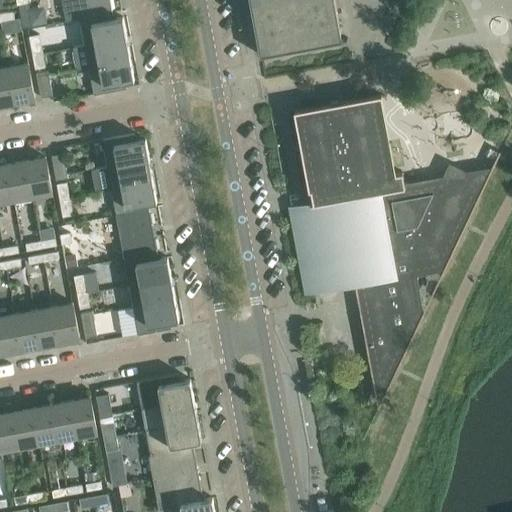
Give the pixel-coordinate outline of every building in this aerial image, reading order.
[(64,0),(68,22),(80,19),(113,13),(110,0),(64,0)] [(348,38),(343,39),(335,0),(250,0),(261,56),(348,40),(348,38)] [(27,3),(18,5),(22,27),(32,25),(29,10),(27,3)] [(39,8),(29,10),(32,25),(46,22),(44,11),(39,8)] [(15,19),(13,12),(0,14),(0,19),(0,22),(15,19)] [(123,18),(114,19),(113,13),(80,19),(85,45),(127,37),(123,18)] [(39,35),(29,36),(32,53),(42,51),(39,35)] [(77,70),(89,68),(131,60),(127,37),(85,45),(73,47),(77,70)] [(35,69),(45,67),(42,51),(32,53),(35,69)] [(125,82),(135,80),(131,60),(89,68),(94,95),(127,88),(125,82)] [(35,99),(28,63),(9,67),(15,103),(35,99)] [(0,68),(0,105),(15,103),(9,67),(0,68)] [(36,73),(41,98),(53,96),(48,71),(36,73)] [(421,316),(413,273),(444,267),(440,277),(441,277),(475,205),(500,152),(499,151),(490,170),(467,175),(451,167),(445,179),(405,186),(403,172),(391,174),(377,97),(382,96),(382,95),(294,111),(309,191),(311,191),(313,203),(289,208),(289,209),(291,209),(306,291),(305,292),(305,293),(355,284),(376,396),(377,396),(383,397),(384,398),(414,335),(412,334),(421,316)] [(136,141),(135,134),(102,140),(107,167),(149,159),(146,139),(136,141)] [(68,178),(63,154),(52,156),(56,180),(68,178)] [(52,193),(46,157),(26,161),(32,196),(52,193)] [(107,167),(92,170),(96,191),(111,188),(112,189),(154,181),(149,159),(107,167)] [(7,164),(14,200),(32,196),(26,161),(7,164)] [(0,165),(0,202),(14,200),(7,164),(0,165)] [(148,203),(157,201),(154,181),(112,189),(116,215),(149,209),(148,203)] [(67,182),(57,184),(60,201),(70,199),(67,182)] [(63,217),(73,215),(70,199),(60,201),(63,217)] [(149,209),(116,215),(125,259),(157,253),(149,209)] [(62,245),(72,243),(70,233),(60,235),(62,245)] [(57,246),(55,239),(41,241),(42,248),(57,246)] [(26,244),(27,251),(42,248),(41,241),(26,244)] [(19,253),(18,246),(3,248),(4,256),(19,253)] [(59,259),(58,252),(42,255),(43,262),(59,259)] [(76,253),(64,255),(66,268),(78,266),(76,253)] [(168,257),(158,259),(157,253),(125,259),(129,285),(171,277),(168,257)] [(28,257),(30,264),(43,262),(42,255),(28,257)] [(22,266),(20,259),(4,262),(6,269),(22,266)] [(84,274),(74,276),(77,293),(87,291),(84,274)] [(171,277),(129,285),(134,308),(176,300),(171,277)] [(80,309),(90,307),(87,291),(77,293),(80,309)] [(170,321),(179,320),(176,300),(134,308),(139,334),(171,328),(170,321)] [(79,339),(73,303),(52,307),(59,343),(79,339)] [(33,310),(40,346),(59,343),(52,307),(33,310)] [(14,314),(21,350),(40,346),(33,310),(14,314)] [(93,311),(81,313),(85,338),(97,336),(93,311)] [(0,316),(0,343),(2,353),(21,350),(14,314),(0,316)] [(181,381),(180,374),(137,382),(142,408),(194,399),(190,379),(181,381)] [(100,419),(113,416),(108,394),(96,396),(100,419)] [(97,433),(90,397),(69,401),(76,437),(97,433)] [(194,399),(142,408),(146,431),(198,421),(194,399)] [(50,404),(57,440),(76,437),(69,401),(50,404)] [(31,408),(38,444),(57,440),(50,404),(31,408)] [(13,411),(19,447),(38,444),(31,408),(13,411)] [(0,413),(0,448),(0,451),(19,447),(13,411),(0,413)] [(113,419),(101,421),(104,438),(116,436),(113,419)] [(192,442),(202,441),(198,421),(146,431),(151,456),(151,457),(194,449),(192,442)] [(106,452),(119,450),(116,436),(104,438),(106,452)] [(151,456),(149,456),(153,479),(198,471),(194,449),(151,457),(151,456)] [(97,471),(87,473),(89,482),(99,480),(97,471)] [(153,479),(157,502),(202,493),(198,471),(153,479)] [(126,472),(111,475),(113,486),(119,485),(128,483),(126,472)] [(102,489),(100,481),(86,484),(87,491),(102,489)] [(128,483),(119,485),(121,497),(132,495),(129,483),(128,483)] [(83,492),(82,485),(66,488),(67,495),(83,492)] [(52,490),(53,498),(67,495),(66,488),(52,490)] [(45,499),(44,492),(28,495),(29,502),(45,499)] [(202,493),(157,502),(159,510),(170,508),(171,511),(215,511),(213,498),(203,500),(202,493)] [(109,503),(107,494),(93,496),(95,506),(109,503)] [(14,497),(16,505),(29,502),(28,495),(14,497)] [(79,499),(81,509),(95,506),(93,496),(79,499)] [(62,511),(69,511),(67,501),(53,504),(54,511),(62,511)]
